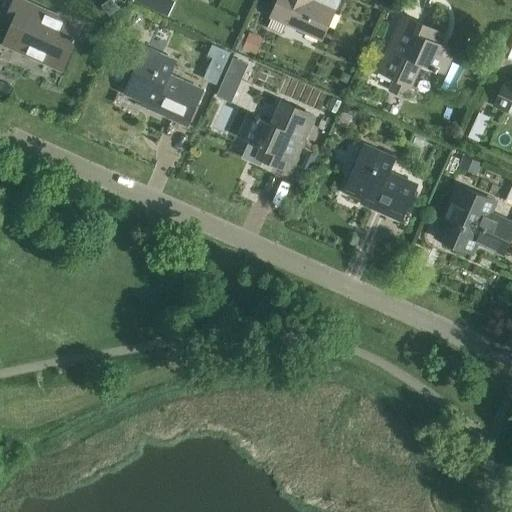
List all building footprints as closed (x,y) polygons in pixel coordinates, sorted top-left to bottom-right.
[(52,66),(59,69),(77,30),(61,22),(63,19),(19,0),(13,0),(6,18),(13,21),(3,44),(26,54),(28,49),(54,61),(52,66)] [(163,0),(157,0),(153,11),(162,15),(168,2),(163,0)] [(337,0),(276,0),(270,15),(320,38),(337,0)] [(420,62),(443,72),(453,50),(430,40),(435,30),(403,15),(378,69),(394,77),(389,88),(405,95),(420,62)] [(151,109),(168,117),(184,81),(168,74),(174,60),(144,46),(131,74),(133,75),(125,93),(153,105),(151,109)] [(511,99),(511,84),(503,81),(492,105),(506,111),(511,99)] [(257,156),(288,170),(313,115),(281,101),(271,123),(248,113),(238,135),(251,141),(245,155),(255,160),(257,156)] [(491,116),(480,112),(468,136),(479,141),(491,116)] [(371,207),(399,220),(415,184),(387,171),(393,157),(363,144),(351,172),(352,173),(344,191),(372,203),(371,207)] [(476,240),(501,252),(511,227),(511,222),(489,212),(494,201),(457,184),(443,216),(452,220),(443,239),(471,252),(476,240)]
